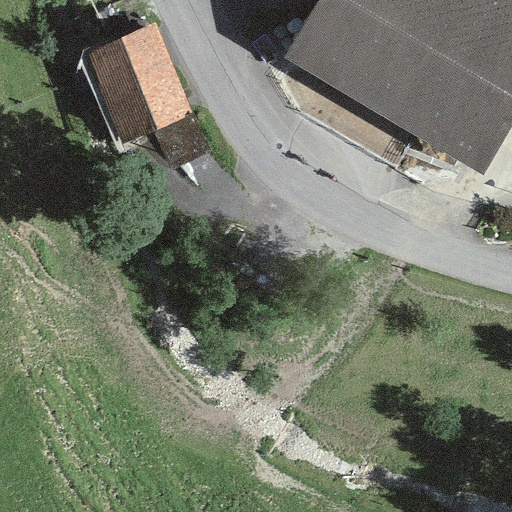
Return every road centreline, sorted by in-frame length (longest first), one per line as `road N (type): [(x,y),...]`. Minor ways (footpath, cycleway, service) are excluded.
road 1 (unclassified): [(169,0),(196,59),(304,181),(377,226),(511,269)]
road 2 (track): [(260,140),(216,0)]
